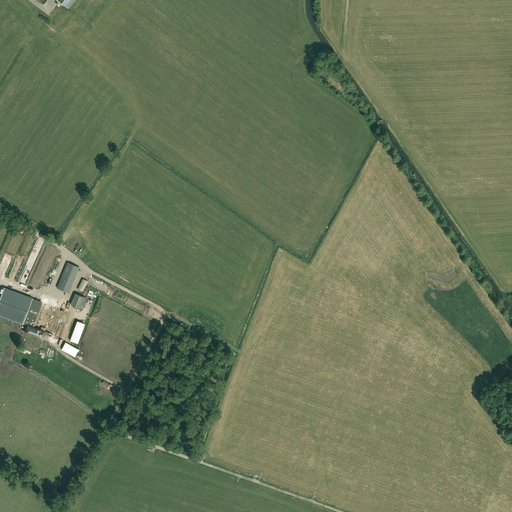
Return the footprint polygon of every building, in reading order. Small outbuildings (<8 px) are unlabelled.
[(60,0),(72,8),(77,0),(60,0)] [(67,263),(57,288),(69,293),(79,267),(67,263)] [(85,279),(80,290),(85,292),(90,281),(85,279)] [(54,306),(4,288),(0,299),(0,315),(28,326),(25,333),(42,339),(44,334),(58,339),(68,312),(57,308),(47,333),(45,332),(54,306)] [(75,294),(71,305),(81,309),(85,298),(75,294)] [(65,344),(62,349),(75,356),(77,350),(65,344)]
